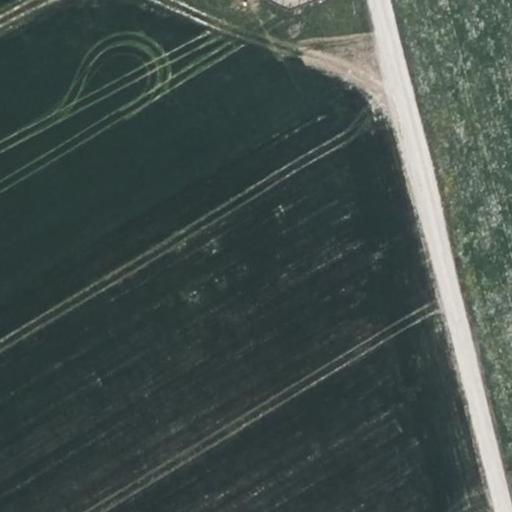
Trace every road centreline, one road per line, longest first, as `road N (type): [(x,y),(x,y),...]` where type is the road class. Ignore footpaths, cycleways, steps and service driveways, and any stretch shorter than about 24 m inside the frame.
road 1 (track): [(373,0),(499,511)]
road 2 (track): [(95,0),(386,50)]
